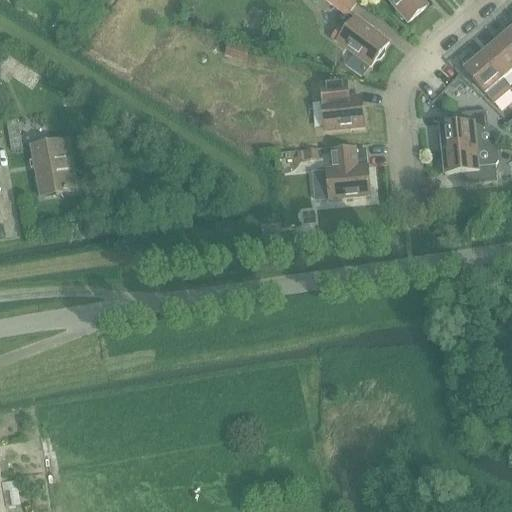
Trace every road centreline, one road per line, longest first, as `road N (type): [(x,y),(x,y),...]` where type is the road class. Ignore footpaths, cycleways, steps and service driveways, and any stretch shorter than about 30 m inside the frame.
road 1 (tertiary): [(0,330),(511,248)]
road 2 (residential): [(488,0),(422,56),(396,91),(404,196)]
